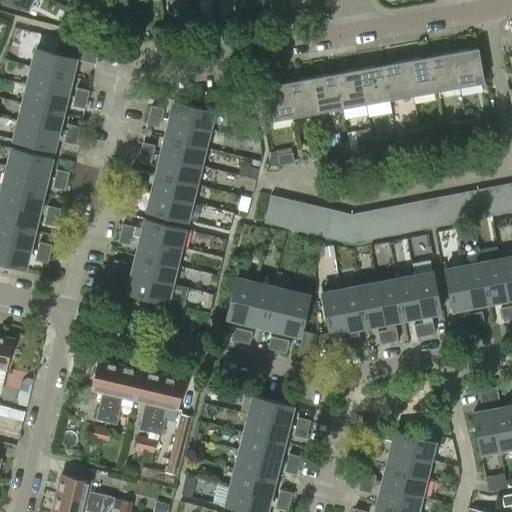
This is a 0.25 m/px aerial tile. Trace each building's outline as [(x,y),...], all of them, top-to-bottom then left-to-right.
[(37,0),(6,0),(26,9),(30,0),(34,0),(37,1),(37,0)] [(68,0),(65,7),(74,11),(79,0),(78,0),(68,0)] [(267,14),(269,23),(287,20),(283,0),(268,0),(271,13),(267,14)] [(74,11),(65,7),(60,18),(69,22),(74,11)] [(307,9),(309,18),(321,16),(319,7),(307,9)] [(309,18),(307,9),(295,11),(297,20),(309,18)] [(269,23),(267,14),(260,15),(262,25),(269,23)] [(236,18),(237,28),(249,25),(248,16),(236,18)] [(237,28),(236,18),(224,20),(226,30),(237,28)] [(199,23),(201,33),(213,31),(211,21),(199,23)] [(201,33),(199,23),(188,25),(189,35),(201,33)] [(163,27),(165,37),(177,35),(175,25),(163,27)] [(165,37),(163,27),(151,30),(153,39),(165,37)] [(35,48),(30,68),(70,77),(75,59),(95,64),(98,48),(57,38),(54,53),(35,48)] [(452,52),(458,86),(482,82),(476,48),(452,52)] [(458,86),(452,52),(428,57),(434,91),(458,86)] [(428,57),(405,61),(411,95),(434,91),(428,57)] [(405,61),(382,65),(388,99),(411,95),(405,61)] [(382,65),(358,69),(364,103),(388,99),(382,65)] [(30,68),(26,86),(66,95),(70,77),(30,68)] [(364,103),(358,69),(335,74),(341,108),(364,103)] [(341,108),(335,74),(311,78),(317,112),(341,108)] [(317,112),(311,78),(288,82),(294,116),(317,112)] [(294,116),(288,82),(264,86),(270,121),(294,116)] [(26,86),(21,104),(61,113),(66,95),(26,86)] [(73,97),(86,100),(88,91),(76,88),(73,97)] [(86,100),(73,97),(71,105),(83,109),(86,100)] [(168,120),(208,130),(213,111),(173,101),(168,120)] [(61,113),(21,104),(17,121),(57,131),(61,113)] [(150,106),(148,115),(160,118),(162,109),(150,106)] [(148,115),(146,124),(158,127),(160,118),(148,115)] [(465,121),(467,131),(480,129),(479,119),(465,121)] [(208,130),(168,120),(163,138),(203,148),(208,130)] [(57,131),(17,121),(12,140),(52,150),(57,131)] [(451,124),(453,134),(467,131),(465,121),(451,124)] [(64,133),(77,136),(79,127),(66,124),(64,133)] [(431,128),(417,130),(419,140),(433,138),(431,128)] [(417,130),(404,133),(405,143),(419,140),(417,130)] [(77,136),(64,133),(62,142),(75,145),(77,136)] [(370,139),(372,149),(386,146),(384,136),(370,139)] [(163,138),(159,156),(199,166),(203,148),(163,138)] [(356,141),(358,151),(372,149),(370,139),(356,141)] [(142,142),(139,151),(151,154),(154,145),(142,142)] [(324,147),(326,157),(340,154),(338,144),(324,147)] [(310,149),(312,159),(326,157),(324,147),(310,149)] [(11,148),(6,167),(46,177),(50,158),(11,148)] [(151,154),(139,151),(137,161),(149,164),(151,154)] [(293,163),(291,153),(277,155),(279,165),(293,163)] [(159,156),(154,174),(194,184),(199,166),(159,156)] [(241,164),(238,174),(255,179),(257,169),(241,164)] [(6,167),(2,185),(41,195),(46,177),(6,167)] [(53,178),(66,181),(68,172),(55,169),(53,178)] [(154,174),(150,192),(190,202),(194,184),(154,174)] [(66,181),(53,178),(51,187),(64,190),(66,181)] [(132,179),(130,187),(142,190),(144,182),(132,179)] [(511,211),(511,183),(501,185),(506,213),(511,211)] [(2,185),(0,191),(0,203),(37,213),(41,195),(2,185)] [(506,213),(501,185),(489,188),(495,215),(506,213)] [(142,190),(130,187),(128,196),(140,200),(142,190)] [(495,215),(489,188),(478,190),(483,217),(495,215)] [(483,217),(478,190),(466,192),(472,219),(483,217)] [(190,202),(150,192),(145,211),(185,221),(190,202)] [(472,219),(466,192),(455,194),(460,222),(472,219)] [(460,222),(455,194),(443,196),(448,224),(460,222)] [(281,198),(270,195),(263,223),(275,225),(281,198)] [(241,196),(237,209),(247,211),(250,198),(241,196)] [(448,224),(443,196),(432,199),(437,226),(448,224)] [(286,228),(293,201),(281,198),(275,225),(286,228)] [(437,226),(432,199),(420,201),(425,228),(437,226)] [(298,231),(304,203),(293,201),(286,228),(298,231)] [(425,228),(420,201),(408,203),(414,230),(425,228)] [(0,203),(0,223),(33,231),(37,213),(0,203)] [(309,234),(316,206),(304,203),(298,231),(309,234)] [(414,230),(408,203),(397,205),(402,233),(414,230)] [(402,233),(397,205),(385,208),(390,235),(402,233)] [(47,206),(44,215),(57,218),(59,209),(47,206)] [(321,236),(327,209),(316,206),(309,234),(321,236)] [(385,208),(374,210),(379,237),(390,235),(385,208)] [(332,239),(339,212),(327,209),(321,236),(332,239)] [(374,210),(362,212),(367,239),(379,237),(374,210)] [(349,243),(350,214),(339,212),(332,239),(349,243)] [(362,212),(350,214),(349,243),(367,239),(362,212)] [(57,218),(44,215),(42,223),(55,226),(57,218)] [(139,238),(178,248),(183,229),(143,219),(139,238)] [(33,231),(0,223),(0,242),(28,249),(33,231)] [(119,233),(131,236),(133,228),(121,225),(119,233)] [(131,236),(119,233),(117,243),(129,245),(131,236)] [(139,238),(134,256),(174,266),(178,248),(139,238)] [(28,249),(0,242),(0,262),(23,268),(28,249)] [(38,242),(36,251),(48,254),(51,245),(38,242)] [(332,245),(323,247),(324,257),(334,255),(332,245)] [(48,254),(36,251),(33,259),(46,263),(48,254)] [(511,255),(500,258),(507,298),(511,296),(511,255)] [(174,266),(134,256),(130,274),(170,284),(174,266)] [(507,298),(500,258),(482,262),(489,301),(507,298)] [(112,261),(110,269),(122,272),(124,264),(112,261)] [(482,262),(464,265),(471,305),(489,301),(482,262)] [(471,305),(464,265),(445,269),(452,309),(471,305)] [(122,272),(110,269),(108,279),(120,282),(122,272)] [(433,271),(414,275),(421,315),(440,311),(433,271)] [(170,284),(130,274),(126,293),(165,302),(170,284)] [(414,275),(395,278),(403,318),(421,315),(414,275)] [(244,321),(253,281),(235,277),(225,317),(244,321)] [(403,318),(395,278),(377,281),(384,321),(403,318)] [(271,285),(253,281),(244,321),(262,325),(271,285)] [(377,281),(359,285),(366,325),(384,321),(377,281)] [(290,290),(271,285),(262,325),(281,329),(290,290)] [(366,325),(359,285),(340,288),(348,328),(366,325)] [(348,328),(340,288),(321,291),(329,331),(348,328)] [(290,290),(281,329),(300,334),(309,294),(290,290)] [(511,318),(511,317),(510,305),(501,307),(503,320),(511,318)] [(473,312),(475,325),(484,323),(482,311),(473,312)] [(475,325),(473,312),(464,314),(466,327),(475,325)] [(433,321),(424,322),(426,335),(435,333),(433,321)] [(426,335),(424,322),(415,324),(417,337),(426,335)] [(240,341),(242,329),(233,327),(230,339),(240,341)] [(396,328),(387,330),(390,342),(399,341),(396,328)] [(242,329),(240,341),(249,343),(252,331),(242,329)] [(302,329),(297,354),(311,357),(316,333),(302,329)] [(390,342),(387,330),(378,331),(380,344),(390,342)] [(360,334),(351,335),(353,348),(362,347),(360,334)] [(276,349),(279,337),(270,335),(267,347),(276,349)] [(353,348),(351,335),(342,337),(344,350),(353,348)] [(0,337),(0,368),(5,369),(12,340),(0,337)] [(288,339),(279,337),(276,349),(285,351),(288,339)] [(105,422),(118,365),(97,360),(90,389),(101,392),(95,420),(105,422)] [(118,365),(105,422),(116,425),(122,397),(133,399),(140,370),(118,365)] [(140,370),(133,399),(143,402),(136,429),(148,432),(161,375),(140,370)] [(183,381),(161,375),(148,432),(160,435),(163,420),(161,420),(164,407),(176,410),(183,381)] [(497,386),(487,388),(490,401),(499,399),(497,386)] [(490,401),(487,388),(478,390),(480,402),(490,401)] [(252,395),(247,414),(287,424),(292,405),(252,395)] [(511,446),(511,420),(509,405),(491,409),(499,449),(511,446)] [(499,449),(491,409),(472,412),(479,453),(499,449)] [(180,414),(165,472),(173,474),(188,416),(180,414)] [(287,424),(247,414),(243,432),(283,442),(287,424)] [(309,420),(297,417),(295,426),(307,429),(309,420)] [(101,440),(104,428),(95,426),(92,438),(101,440)] [(295,426),(292,435),(305,438),(307,429),(295,426)] [(104,428),(101,440),(110,442),(113,430),(104,428)] [(394,431),(389,450),(429,460),(434,441),(394,431)] [(243,432),(238,450),(278,460),(283,442),(243,432)] [(143,450),(146,438),(137,436),(134,448),(143,450)] [(372,436),(369,445),(382,448),(384,439),(372,436)] [(143,450),(140,461),(150,463),(156,441),(146,438),(143,450)] [(369,445),(367,453),(380,457),(382,448),(369,445)] [(278,460),(238,450),(234,468),(273,478),(278,460)] [(429,460),(389,450),(385,468),(424,478),(429,460)] [(300,456),(287,453),(285,462),(298,465),(300,456)] [(285,462),(283,471),(296,474),(298,465),(285,462)] [(273,478),(234,468),(229,486),(269,497),(273,478)] [(385,468),(380,486),(420,496),(424,478),(385,468)] [(362,472),(360,481),(372,484),(375,475),(362,472)] [(114,497),(86,491),(89,480),(61,473),(56,494),(111,507),(114,497)] [(504,473),(495,475),(498,489),(504,488),(507,488),(504,473)] [(360,481),(358,489),(370,492),(372,484),(360,481)] [(264,511),(269,497),(229,486),(224,505),(253,511),(264,511)] [(380,486),(376,505),(405,511),(415,511),(420,496),(380,486)] [(291,492),(278,489),(276,498),(289,501),(291,492)] [(511,491),(502,493),(504,503),(511,501),(511,491)] [(109,511),(111,507),(56,494),(51,511),(81,511),(82,510),(90,511),(109,511)] [(276,498),(274,507),(286,510),(289,501),(276,498)] [(121,499),(118,510),(123,511),(129,511),(132,502),(121,499)] [(153,511),(165,511),(167,506),(155,503),(153,511)]
